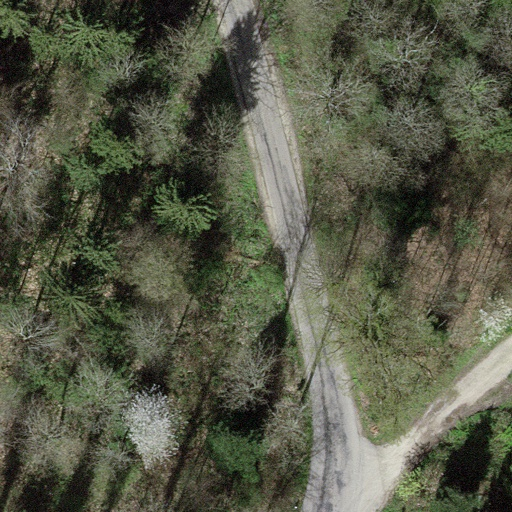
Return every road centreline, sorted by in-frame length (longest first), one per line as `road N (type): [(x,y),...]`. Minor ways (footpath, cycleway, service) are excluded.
road 1 (unclassified): [(330,511),(330,397),(231,0)]
road 2 (track): [(333,493),(396,456),(511,351)]
